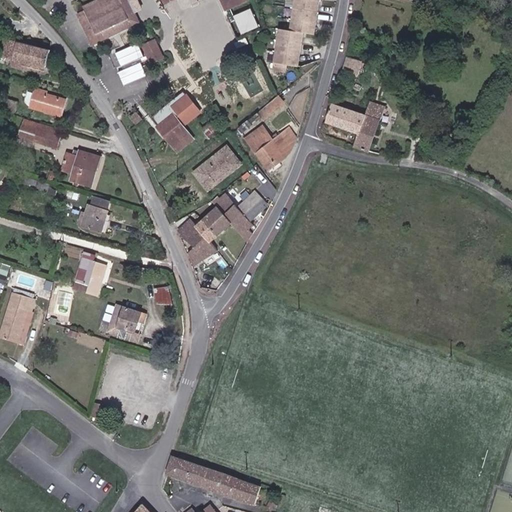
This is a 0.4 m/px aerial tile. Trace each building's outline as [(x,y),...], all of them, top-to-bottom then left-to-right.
[(144,23),(132,0),(105,0),(89,8),(90,11),(83,14),(97,45),(144,23)] [(225,0),(229,11),(230,11),(234,9),(249,3),(248,0),(225,0)] [(280,31),(273,72),(284,74),(286,67),(297,68),(303,34),(314,36),(319,0),(295,0),(291,32),(280,31)] [(237,17),(234,9),(230,11),(235,23),(239,21),(237,17)] [(262,28),(255,10),(237,17),(239,21),(244,35),(262,28)] [(143,43),(151,64),(166,58),(157,37),(143,43)] [(1,39),(0,43),(6,46),(3,57),(22,63),(21,70),(43,77),(50,55),(1,39)] [(359,76),(364,60),(349,55),(343,70),(359,76)] [(142,61),(119,71),(124,84),(147,75),(142,61)] [(38,91),(33,90),(29,108),(33,109),(38,91)] [(38,91),(33,109),(57,116),(61,101),(47,97),(47,94),(38,91)] [(265,119),(286,101),(280,94),(259,112),(265,119)] [(14,102),(0,98),(0,110),(11,113),(14,102)] [(373,117),(385,122),(391,105),(379,101),(373,117)] [(357,146),(374,151),(385,122),(373,117),(330,102),(325,120),(362,132),(357,146)] [(175,115),(160,126),(181,152),(191,144),(186,138),(190,134),(175,115)] [(48,147),(53,127),(22,118),(16,138),(48,147)] [(288,129),(293,135),(298,123),(295,120),(288,129)] [(55,149),(59,129),(53,127),(48,147),(55,149)] [(271,145),(260,156),(272,171),(281,162),(293,135),(288,129),(271,145)] [(260,156),(271,145),(260,133),(248,143),(260,156)] [(74,171),(71,179),(92,185),(100,155),(79,149),(77,154),(68,152),(63,169),(74,171)] [(209,188),(222,177),(226,181),(242,167),(229,150),(198,174),(209,188)] [(212,191),(226,181),(222,177),(209,188),(212,191)] [(261,213),(258,209),(261,204),(250,189),(244,182),(225,196),(235,209),(230,213),(240,226),(255,245),(264,228),(257,218),(261,213)] [(250,189),(261,204),(271,196),(260,182),(250,189)] [(113,212),(113,209),(115,201),(98,196),(96,205),(92,204),(86,226),(107,231),(113,212)] [(240,226),(230,213),(213,224),(209,219),(191,234),(199,245),(195,249),(202,266),(230,245),(225,237),(240,226)] [(90,265),(83,287),(96,290),(103,268),(90,265)] [(173,285),(157,287),(158,304),(174,302),(173,285)] [(13,290),(0,334),(0,335),(20,341),(30,306),(34,308),(37,297),(13,290)] [(30,306),(20,341),(26,342),(37,309),(34,308),(30,306)] [(117,336),(128,339),(130,332),(135,333),(140,314),(121,309),(115,327),(119,328),(117,336)] [(94,405),(93,417),(102,418),(103,407),(94,405)] [(209,464),(177,453),(170,474),(202,484),(209,464)] [(266,483),(209,464),(202,484),(259,503),(266,483)] [(153,511),(142,501),(133,511),(153,511)]
